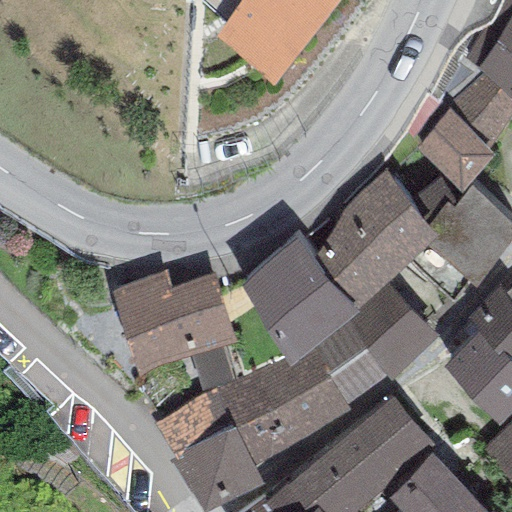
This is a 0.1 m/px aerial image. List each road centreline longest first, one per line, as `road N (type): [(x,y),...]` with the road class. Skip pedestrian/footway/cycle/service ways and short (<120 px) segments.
road 1 (tertiary): [(426,0),(392,65),(331,150),(243,220),(178,236),(120,232),(0,165)]
road 2 (residential): [(0,297),(195,511)]
